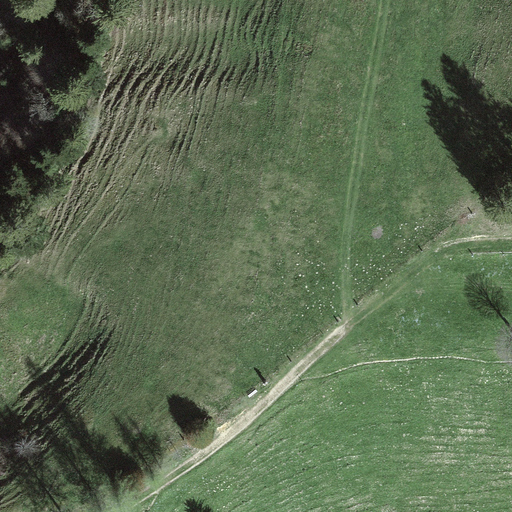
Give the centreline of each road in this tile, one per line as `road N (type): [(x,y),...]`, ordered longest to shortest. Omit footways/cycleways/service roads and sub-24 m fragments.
road 1 (track): [(275,395),(354,315),(429,258),(474,243),(511,242)]
road 2 (track): [(118,511),(275,395)]
